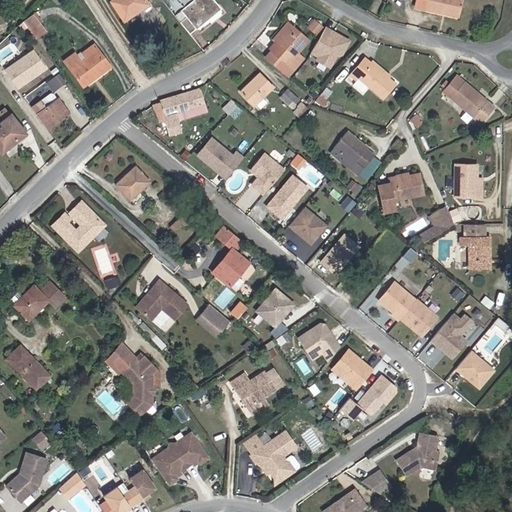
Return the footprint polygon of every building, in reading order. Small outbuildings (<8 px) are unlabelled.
[(140,0),(126,0),(111,10),(123,29),(148,13),(140,0)] [(178,27),(187,39),(218,7),(211,0),(191,0),(193,1),(182,12),(187,17),(178,27)] [(465,9),(428,0),(421,0),(417,17),(443,24),(444,20),(461,25),(465,9)] [(317,34),(325,25),(315,17),(308,26),(317,34)] [(32,39),(43,31),(35,21),(24,28),(32,39)] [(352,38),(325,26),(309,53),(316,56),(314,60),(331,68),(352,38)] [(32,39),(37,46),(48,38),(43,31),(32,39)] [(264,64),(285,83),(292,75),(286,69),(302,53),(286,38),(262,62),(264,64)] [(19,88),(50,67),(36,47),(5,68),(19,88)] [(82,67),(97,57),(93,52),(78,62),(82,67)] [(82,67),(78,62),(76,59),(66,66),(83,89),(108,72),(100,60),(97,57),(82,67)] [(264,64),(258,71),(279,89),(285,83),(264,64)] [(359,71),(365,76),(368,74),(361,68),(359,71)] [(54,91),(67,80),(59,71),(46,82),(54,91)] [(353,90),(353,91),(351,94),(359,101),(364,96),(380,109),(392,95),(368,74),(365,76),(359,71),(352,78),(347,85),(349,87),(353,90)] [(453,86),(445,94),(454,101),(461,94),(453,86)] [(255,87),(238,105),(253,120),(269,101),(255,87)] [(293,107),(301,98),(287,88),(280,97),(293,107)] [(454,101),(445,94),(439,100),(462,122),(455,127),(462,133),(469,127),(475,134),(490,119),(463,95),(461,94),(454,101)] [(195,95),(164,107),(171,125),(202,114),(195,95)] [(47,100),(30,111),(46,134),(66,120),(57,106),(55,107),(51,101),(47,100)] [(284,103),(276,109),(286,120),(293,114),(284,103)] [(153,111),(160,130),(171,125),(164,107),(153,111)] [(11,120),(0,127),(0,155),(24,138),(11,120)] [(306,121),(302,125),(307,129),(310,125),(306,121)] [(171,125),(160,130),(165,145),(177,141),(171,125)] [(342,140),(329,156),(347,172),(349,169),(357,176),(366,165),(360,158),(360,156),(342,140)] [(206,145),(192,162),(214,180),(217,176),(224,182),(237,166),(230,160),(227,164),(206,145)] [(277,179),(257,162),(244,177),(252,184),(246,192),(258,202),(277,179)] [(289,165),(283,172),(290,178),(296,170),(289,165)] [(116,192),(129,206),(149,188),(136,174),(117,192),(116,192)] [(224,182),(217,176),(214,180),(220,186),(224,182)] [(470,179),(449,176),(447,200),(460,201),(459,208),(473,210),(474,202),(469,201),(470,179)] [(287,183),(261,214),(275,226),(301,195),(287,183)] [(384,195),(373,197),(378,222),(389,220),(387,211),(417,205),(414,186),(397,188),(397,185),(389,186),(389,188),(383,190),(384,195)] [(66,221),(61,216),(49,228),(74,253),(100,226),(77,204),(65,216),(77,227),(72,232),(64,224),(66,221)] [(451,209),(454,220),(460,218),(457,207),(451,209)] [(346,214),(339,208),(334,214),(341,221),(346,214)] [(298,215),(283,233),(304,251),(320,233),(298,215)] [(432,241),(446,233),(439,216),(423,225),(428,234),(432,241)] [(189,222),(181,229),(185,236),(194,228),(189,222)] [(185,236),(181,229),(173,235),(177,241),(185,236)] [(229,240),(223,234),(215,242),(221,248),(229,240)] [(432,241),(428,234),(412,244),(416,250),(432,241)] [(239,247),(229,240),(221,248),(220,249),(227,256),(214,271),(217,274),(211,280),(224,293),(244,269),(231,257),(239,247)] [(340,241),(315,270),(329,282),(354,252),(340,241)] [(482,247),(454,247),(454,255),(462,256),(462,278),(481,279),(482,247)] [(217,274),(214,271),(208,277),(211,280),(217,274)] [(142,307),(136,315),(150,327),(160,315),(173,326),(184,312),(158,289),(145,303),(148,306),(145,309),(142,307)] [(36,290),(14,310),(30,327),(51,307),(36,290)] [(409,308),(388,290),(373,308),(387,320),(385,322),(392,328),(394,326),(409,308)] [(254,318),(272,333),(291,311),(273,296),(254,318)] [(409,308),(394,326),(415,344),(430,325),(409,307),(409,308)] [(228,327),(208,310),(200,320),(220,337),(228,327)] [(220,337),(200,320),(195,326),(215,343),(220,337)] [(446,322),(424,348),(445,365),(454,354),(451,352),(450,346),(465,329),(458,323),(454,328),(446,322)] [(498,334),(490,328),(485,333),(493,340),(498,334)] [(317,358),(323,367),(332,356),(327,348),(330,346),(320,330),(316,330),(294,344),(308,365),(317,358)] [(451,352),(454,354),(459,349),(453,343),(450,346),(451,352)] [(38,396),(51,385),(23,354),(11,366),(38,396)] [(368,377),(343,357),(327,376),(352,396),(368,377)] [(137,365),(134,361),(120,375),(132,386),(131,399),(124,406),(136,418),(148,407),(149,396),(147,394),(147,390),(150,389),(151,378),(155,371),(143,359),(137,365)] [(463,359),(449,376),(461,386),(462,384),(464,386),(465,390),(472,396),(486,379),(463,359)] [(261,380),(254,385),(268,402),(274,397),(261,380)] [(390,392),(377,382),(352,411),(345,405),(336,415),(347,425),(356,414),(364,420),(369,418),(377,409),(380,411),(390,398),(390,392)] [(241,396),(235,390),(223,400),(229,408),(230,407),(248,428),(260,418),(255,412),(268,402),(254,385),(241,396)] [(38,418),(45,411),(41,405),(34,412),(38,418)] [(0,431),(0,458),(3,456),(0,451),(0,448),(8,441),(0,431)] [(32,438),(44,449),(51,442),(40,431),(32,438)] [(421,447),(415,451),(417,453),(424,449),(427,442),(441,445),(442,438),(422,434),(421,447)] [(241,452),(248,463),(247,464),(252,471),(254,470),(260,477),(262,476),(266,481),(268,480),(272,486),(274,484),(277,488),(294,476),(294,474),(288,466),(286,465),(280,469),(281,464),(293,455),(282,439),(261,454),(253,443),(241,452)] [(193,441),(173,455),(154,468),(171,494),(180,488),(177,484),(188,476),(199,469),(202,473),(210,467),(193,441)] [(417,453),(415,451),(399,462),(410,478),(425,468),(441,471),(444,453),(440,452),(441,445),(427,442),(424,449),(417,453)] [(26,477),(24,476),(11,489),(25,504),(42,488),(50,462),(31,456),(26,471),(27,473),(26,477)] [(381,467),(366,477),(380,497),(395,486),(381,467)] [(139,511),(141,511),(147,509),(154,504),(153,502),(165,494),(153,475),(139,484),(145,492),(139,497),(133,501),(127,492),(114,502),(121,511),(138,511),(139,511)] [(340,505),(330,511),(363,511),(369,508),(359,492),(346,501),(347,504),(342,507),(340,505)]
